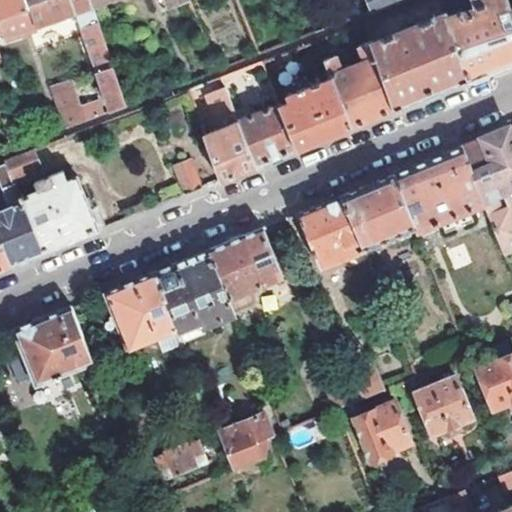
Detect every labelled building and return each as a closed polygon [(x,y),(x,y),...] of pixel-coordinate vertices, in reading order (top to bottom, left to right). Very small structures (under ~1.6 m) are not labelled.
[(27,8),(23,0),(0,0),(0,21),(28,11),(27,8)] [(23,0),(27,8),(49,0),(23,0)] [(75,13),(96,73),(112,67),(110,61),(104,41),(92,7),(89,0),(49,0),(27,8),(28,11),(34,28),(75,13)] [(357,0),(343,0),(349,19),(362,15),(357,0)] [(368,0),(372,11),(401,0),(368,0)] [(462,11),(448,16),(469,79),(491,71),(511,62),(511,12),(511,8),(507,0),(474,0),(476,4),(472,12),(463,15),(462,11)] [(370,45),(394,110),(434,94),(469,79),(448,16),(447,14),(370,45)] [(117,36),(104,41),(110,61),(124,56),(117,36)] [(332,77),(352,127),(375,117),(394,110),(370,45),(369,42),(356,47),(361,61),(340,70),(327,38),(317,41),(332,77)] [(112,67),(96,73),(110,112),(126,106),(112,67)] [(288,102),(279,106),(296,149),(307,145),(352,127),(332,77),(286,96),(288,102)] [(81,107),(72,82),(56,88),(70,127),(100,116),(96,102),(81,107)] [(204,92),(210,119),(233,113),(227,87),(204,92)] [(279,106),(238,122),(256,166),(265,162),(296,149),(279,106)] [(205,136),(222,179),(248,169),(256,166),(238,122),(205,136)] [(511,134),(509,127),(463,146),(486,201),(506,252),(511,249),(511,240),(511,237),(511,236),(511,210),(510,205),(502,209),(496,193),(505,188),(509,198),(511,196),(511,134)] [(441,220),(469,208),(486,201),(463,146),(449,151),(394,173),(416,227),(417,229),(441,220)] [(14,183),(14,184),(41,173),(32,151),(5,161),(14,183)] [(173,166),(185,195),(201,188),(189,159),(173,166)] [(73,240),(97,230),(89,209),(77,176),(67,180),(64,170),(34,182),(38,191),(20,198),(44,252),(73,240)] [(416,227),(394,173),(371,183),(343,194),(365,248),(416,227)] [(9,209),(0,212),(0,240),(10,265),(36,255),(44,252),(20,198),(14,184),(14,183),(1,188),(9,209)] [(365,248),(343,194),(323,202),(299,212),(321,265),(365,248)] [(98,206),(89,209),(97,230),(106,227),(98,206)] [(469,208),(441,220),(446,231),(473,219),(469,208)] [(282,276),(262,227),(236,237),(208,249),(235,313),(257,304),(251,289),(282,276)] [(0,269),(1,269),(10,265),(0,240),(0,269)] [(235,313),(208,249),(197,253),(155,271),(184,341),(205,333),(203,327),(235,313)] [(184,341),(155,271),(132,280),(105,291),(128,348),(157,336),(164,352),(185,344),(184,341)] [(94,361),(71,305),(61,309),(0,334),(19,382),(33,376),(36,384),(94,361)] [(511,352),(477,367),(494,408),(511,400),(511,352)] [(350,369),(351,371),(363,399),(383,390),(371,360),(350,369)] [(363,399),(351,371),(322,384),(333,411),(335,410),(363,399)] [(454,377),(415,394),(432,434),(472,417),(454,377)] [(353,419),(372,464),(391,456),(389,453),(410,444),(393,402),(353,419)] [(221,432),(221,433),(230,454),(235,468),(265,457),(266,439),(274,436),(265,414),(221,432)] [(280,423),(284,431),(289,430),(286,421),(280,423)] [(0,469),(14,464),(0,427),(0,469)] [(230,454),(221,433),(191,445),(190,442),(167,452),(167,454),(156,459),(164,481),(230,454)] [(511,507),(500,511),(511,511),(511,471),(497,477),(503,493),(511,489),(511,507)] [(144,488),(140,478),(126,484),(130,493),(144,488)] [(453,509),(467,503),(463,492),(445,498),(449,508),(453,509)]
